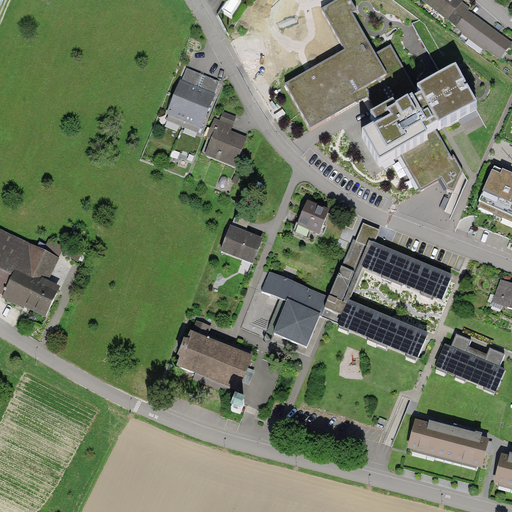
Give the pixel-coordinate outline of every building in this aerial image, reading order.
[(462,174),(437,128),(476,106),(455,71),(418,92),(393,47),(378,56),(356,17),(361,14),(353,0),(337,0),(320,10),(344,52),(284,86),(310,131),(366,100),(375,115),(372,117),(377,127),(359,137),(380,174),(402,161),(421,194),(442,182),(447,192),(453,194),(462,174)] [(423,0),(422,1),(448,21),(463,2),(463,0),(423,0)] [(470,7),(463,2),(448,21),(463,32),(462,34),(483,50),(484,48),(499,59),(511,43),(500,35),(467,11),(470,7)] [(166,116),(182,123),(201,76),(185,69),(166,116)] [(201,76),(182,123),(199,130),(218,83),(201,76)] [(246,138),(231,132),(236,118),(223,113),(220,122),(214,119),(207,138),(211,139),(204,157),(234,168),(246,138)] [(481,162),(464,130),(451,137),(471,172),(476,174),(481,162)] [(511,175),(511,174),(495,166),(480,201),(481,202),(479,208),(511,223),(511,176),(511,177),(511,175)] [(318,236),(328,212),(306,203),(296,227),(318,236)] [(250,266),(259,241),(240,234),(244,224),(231,219),(218,255),(250,266)] [(0,296),(1,297),(26,244),(0,231),(0,296)] [(26,244),(1,297),(43,317),(57,288),(46,282),(57,260),(53,258),(60,245),(43,237),(37,250),(26,244)] [(369,248),(351,240),(328,298),(319,318),(338,325),(347,302),(360,269),(369,248)] [(440,301),(450,276),(370,244),(369,248),(360,269),(440,301)] [(80,252),(66,246),(62,255),(76,261),(80,252)] [(328,298),(270,273),(263,290),(285,300),(289,301),(275,333),(307,347),(319,318),(328,298)] [(511,285),(499,281),(491,304),(511,311),(511,285)] [(414,361),(426,334),(347,302),(338,325),(336,330),(414,361)] [(172,370),(234,395),(250,355),(207,338),(210,330),(194,323),(185,345),(180,343),(173,360),(176,361),(172,370)] [(494,394),(503,371),(498,369),(503,356),(487,350),(485,355),(466,348),(469,342),(455,336),(450,348),(444,346),(434,370),(494,394)] [(242,404),(231,399),(226,411),(237,415),(242,404)] [(478,437),(414,421),(406,456),(479,474),(486,443),(477,441),(478,437)] [(504,460),(498,458),(492,484),(496,486),(495,491),(511,495),(511,458),(505,456),(504,460)]
